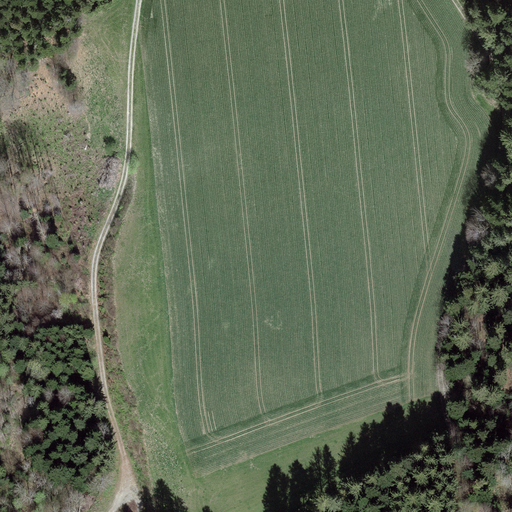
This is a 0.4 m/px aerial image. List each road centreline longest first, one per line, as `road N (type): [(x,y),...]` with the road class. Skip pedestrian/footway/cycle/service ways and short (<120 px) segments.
road 1 (track): [(457,0),(499,97),(493,161),(442,338),(452,404),(476,463),(480,511)]
road 2 (track): [(125,482),(93,279),(125,174),(139,0)]
